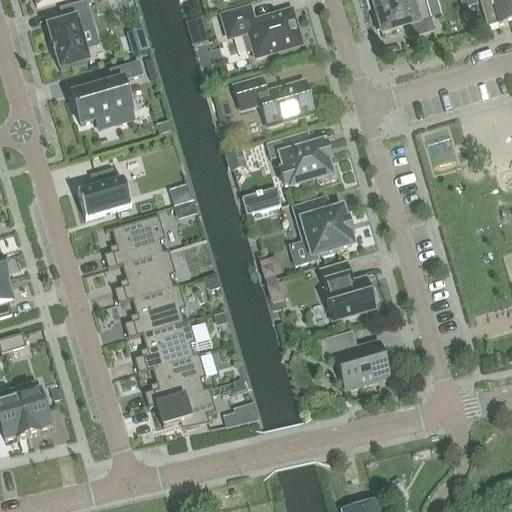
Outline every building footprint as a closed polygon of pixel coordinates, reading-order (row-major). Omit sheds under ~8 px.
[(33,0),(36,9),(68,0),(33,0)] [(367,0),(372,15),(421,0),(367,0)] [(423,0),(421,0),(372,15),(377,32),(380,32),(381,37),(406,29),(410,41),(434,34),(423,0)] [(511,22),(511,20),(506,0),(477,0),(486,30),(511,22)] [(79,32),(92,28),(85,4),(60,12),(64,24),(47,29),(59,73),(88,65),(79,32)] [(221,19),(228,42),(242,38),(247,55),(253,53),(255,61),(278,54),(279,58),(298,53),(297,49),(301,47),(291,13),(253,24),(249,11),(221,19)] [(482,30),(479,18),(467,21),(470,33),(482,30)] [(113,85),(71,97),(80,128),(95,123),(98,133),(115,128),(133,122),(130,113),(131,113),(123,84),(142,78),(138,65),(110,73),(113,85)] [(233,90),(240,114),(260,108),(267,130),(313,117),(304,85),(265,96),(261,82),(233,90)] [(284,174),(280,175),(284,189),(288,188),(289,190),(316,182),(317,188),(336,182),(332,169),(328,170),(321,147),(309,151),(306,138),(281,145),(284,158),(280,159),(284,174)] [(226,157),(230,174),(245,170),(241,153),(226,157)] [(93,191),(77,196),(85,223),(131,209),(123,183),(116,185),(112,172),(89,179),(93,191)] [(187,188),(169,194),(173,209),(192,204),(187,188)] [(280,209),(275,192),(241,202),(246,219),(280,209)] [(302,244),(288,249),(294,268),(320,260),(338,255),(337,252),(351,248),(341,212),(329,215),(325,201),(292,211),(302,244)] [(111,256),(103,258),(108,273),(109,273),(108,273),(121,269),(121,268),(163,256),(163,255),(160,244),(164,243),(165,243),(157,219),(105,234),(106,236),(111,235),(117,254),(111,256)] [(127,289),(113,293),(118,308),(119,308),(119,307),(131,304),(131,303),(173,290),(170,279),(174,277),(174,278),(175,278),(168,253),(167,253),(167,254),(163,255),(163,256),(121,268),(121,269),(127,289)] [(275,260),(260,263),(262,278),(278,275),(275,260)] [(373,312),(370,303),(373,302),(374,300),(372,291),(369,290),(367,291),(364,281),(350,286),(345,267),(320,274),(326,293),(323,294),(332,324),(373,312)] [(281,282),(265,286),(270,304),(286,300),(281,282)] [(6,284),(0,285),(0,321),(11,318),(7,307),(12,305),(6,284)] [(137,323),(123,327),(128,342),(129,342),(141,338),(141,337),(183,325),(183,324),(180,313),(184,312),(185,312),(178,288),(177,288),(173,290),(131,303),(131,304),(137,323)] [(147,358),(134,362),(138,377),(139,377),(139,376),(151,373),(151,372),(193,360),(193,359),(190,348),(194,347),(195,347),(188,322),(187,322),(187,323),(183,324),(183,325),(141,337),(141,338),(147,358)] [(333,359),(344,395),(390,381),(379,345),(355,351),(351,336),(317,346),(322,363),(333,359)] [(21,338),(0,343),(0,354),(1,357),(25,350),(21,338)] [(445,366),(460,360),(454,344),(439,350),(445,366)] [(157,392),(144,396),(148,412),(149,411),(156,409),(156,408),(203,394),(203,393),(200,382),(204,381),(205,381),(198,357),(197,357),(193,359),(193,360),(151,372),(151,373),(155,385),(157,392)] [(242,383),(231,386),(235,396),(245,393),(242,383)] [(36,385),(14,392),(28,439),(39,436),(38,433),(49,430),(39,394),(36,385)] [(203,394),(156,408),(156,409),(163,431),(179,426),(185,424),(187,431),(209,427),(206,418),(214,416),(215,416),(208,391),(207,391),(207,392),(203,393),(203,394)] [(14,392),(0,395),(0,433),(1,433),(4,443),(15,440),(16,443),(28,439),(14,392)] [(234,417),(222,420),(226,431),(258,424),(253,407),(233,413),(234,417)] [(376,502),(344,511),(381,511),(378,502),(376,502)]
